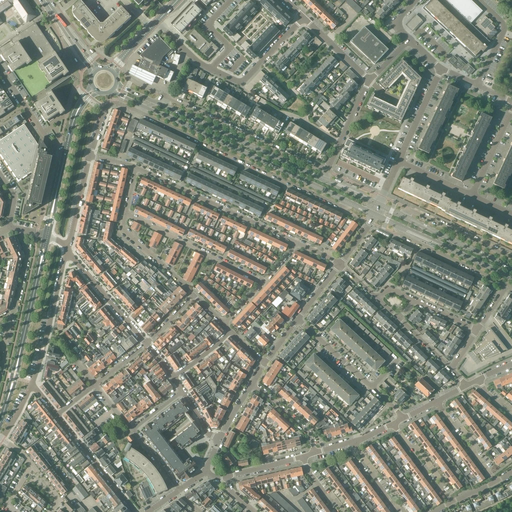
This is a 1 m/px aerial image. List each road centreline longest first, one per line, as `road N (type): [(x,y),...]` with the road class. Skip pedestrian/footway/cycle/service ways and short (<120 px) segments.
road 1 (residential): [(139,111),(370,222)]
road 2 (secondary): [(142,106),(373,214)]
road 3 (tertiary): [(0,419),(47,235)]
road 4 (residential): [(326,168),(164,96),(160,104)]
road 5 (secondary): [(321,178),(160,104)]
road 6 (residential): [(295,242),(135,167)]
road 7 (residential): [(262,281),(126,213)]
road 8 (secondary): [(373,214),(511,277)]
road 9 (residential): [(370,222),(506,284)]
road 10 (secondary): [(511,266),(378,204)]
road 11 (residential): [(402,418),(297,319)]
road 12 (residential): [(511,256),(382,195)]
road 13 (residential): [(56,414),(135,511)]
road 14 (residential): [(146,342),(66,248)]
road 15 (residential): [(210,68),(245,79),(303,17)]
